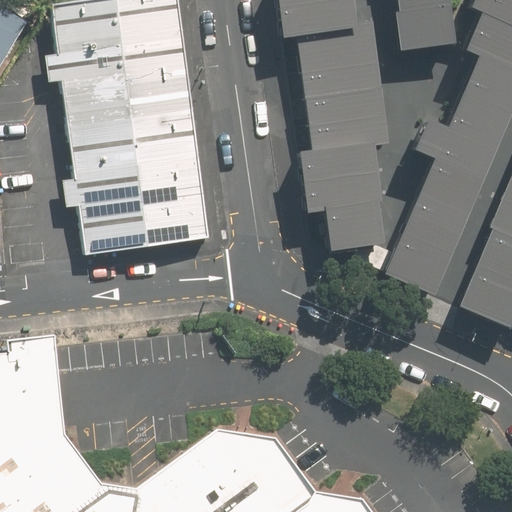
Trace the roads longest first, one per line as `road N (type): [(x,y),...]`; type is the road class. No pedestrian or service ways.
road 1 (tertiary): [(262,268),(274,285),(511,393)]
road 2 (residential): [(262,268),(223,0)]
road 3 (tertiary): [(0,299),(262,268)]
road 4 (unknown): [(389,127),(368,251)]
